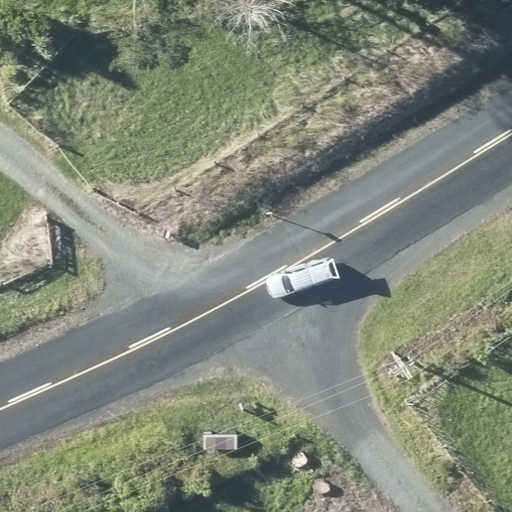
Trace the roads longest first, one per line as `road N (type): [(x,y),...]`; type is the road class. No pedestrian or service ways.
road 1 (unclassified): [(0,409),(109,363),(297,262),(511,132)]
road 2 (unknown): [(225,300),(379,511)]
